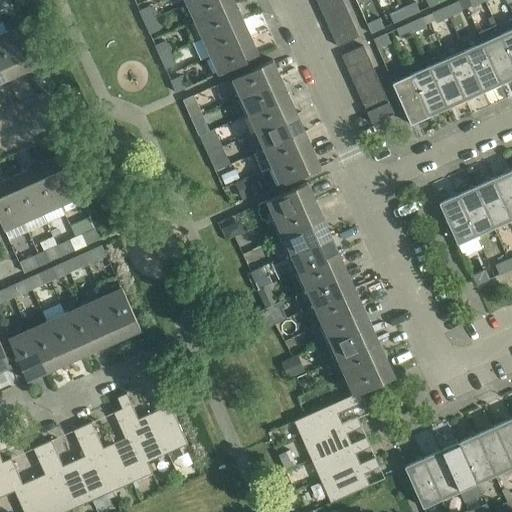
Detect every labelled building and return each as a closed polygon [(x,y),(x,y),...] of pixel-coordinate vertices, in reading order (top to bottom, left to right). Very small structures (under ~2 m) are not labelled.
[(234,0),(192,0),(187,3),(195,20),(235,2),(234,0)] [(318,0),(316,1),(322,12),(344,2),(342,0),(318,0)] [(444,6),(449,16),(462,10),(458,0),(444,6)] [(406,17),(420,11),(415,1),(402,7),(406,17)] [(235,2),(195,20),(202,38),(243,20),(235,2)] [(322,12),(327,23),(349,13),(344,2),(322,12)] [(144,22),(155,17),(149,5),(139,10),(144,22)] [(444,6),(431,12),(436,22),(449,16),(444,6)] [(393,23),(406,17),(402,7),(389,13),(393,23)] [(327,23),(332,34),(354,25),(349,13),(327,23)] [(422,16),(409,22),(413,32),(426,26),(422,16)] [(144,22),(149,34),(160,29),(155,17),(144,22)] [(371,33),(384,27),(380,17),(366,23),(371,33)] [(243,20),(202,38),(210,56),(251,37),(243,20)] [(25,22),(7,30),(25,71),(43,63),(25,22)] [(409,22),(396,28),(400,38),(413,32),(409,22)] [(332,34),(337,46),(359,36),(354,25),(332,34)] [(511,27),(500,33),(511,60),(511,27)] [(7,30),(0,33),(0,61),(8,79),(25,71),(7,30)] [(373,38),(377,48),(391,42),(386,32),(373,38)] [(511,60),(500,33),(482,41),(501,84),(511,78),(511,60)] [(251,37),(210,56),(219,74),(259,56),(251,37)] [(154,45),(160,57),(170,52),(165,40),(154,45)] [(482,41),(464,49),(483,92),(501,84),(482,41)] [(341,55),(346,67),(368,57),(363,45),(341,55)] [(464,49),(446,57),(465,100),(483,92),(464,49)] [(160,57),(165,69),(176,64),(170,52),(160,57)] [(346,67),(351,78),(373,68),(368,57),(346,67)] [(446,57),(428,65),(447,108),(465,100),(446,57)] [(237,97),(281,77),(273,59),(229,78),(237,97)] [(428,65),(410,73),(429,116),(447,108),(428,65)] [(351,78),(356,89),(378,79),(373,68),(351,78)] [(429,116),(410,73),(391,82),(410,124),(429,116)] [(175,92),(186,87),(181,75),(170,80),(175,92)] [(245,114),(289,95),(281,77),(237,97),(245,114)] [(356,89),(361,99),(383,90),(378,79),(356,89)] [(361,99),(366,111),(388,101),(383,90),(361,99)] [(193,95),(183,100),(191,118),(201,113),(193,95)] [(253,132),(297,112),(289,95),(245,114),(253,132)] [(388,101),(366,111),(372,123),(394,113),(388,101)] [(253,132),(246,135),(254,153),(261,150),(305,130),(297,112),(253,132)] [(209,130),(198,135),(206,153),(222,146),(214,128),(209,130)] [(269,167),(312,148),(305,130),(261,150),(269,167)] [(222,146),(206,153),(214,170),(230,163),(222,146)] [(277,185),(321,166),(312,148),(269,167),(262,170),(270,188),(277,185)] [(80,196),(62,153),(42,162),(61,204),(80,196)] [(42,213),(61,204),(42,162),(23,170),(42,213)] [(511,171),(511,169),(493,177),(511,219),(511,171)] [(42,213),(23,170),(5,179),(24,221),(42,213)] [(229,170),(220,174),(225,185),(234,180),(229,170)] [(511,219),(493,177),(475,185),(494,227),(511,219)] [(0,221),(4,230),(24,221),(5,179),(0,180),(0,221)] [(244,180),(235,183),(241,196),(242,197),(250,194),(244,180)] [(315,199),(307,182),(307,181),(259,203),(261,207),(259,210),(262,217),(265,217),(267,221),(271,219),(315,199)] [(494,227),(475,185),(457,193),(476,236),(494,227)] [(476,236),(457,193),(438,202),(457,244),(476,236)] [(271,219),(279,237),(323,217),(315,199),(271,219)] [(89,217),(76,222),(81,234),(86,245),(99,239),(94,228),(89,217)] [(287,254),(331,235),(323,217),(279,237),(287,254)] [(237,220),(222,226),(227,237),(234,234),(242,231),(237,220)] [(287,254),(295,272),(339,252),(331,235),(287,254)] [(49,261),(62,255),(57,245),(53,237),(40,242),(49,261)] [(62,255),(74,250),(70,239),(57,245),(62,255)] [(101,244),(89,250),(93,260),(106,255),(101,244)] [(347,270),(339,252),(295,272),(303,289),(347,270)] [(64,261),(69,271),(81,266),(77,255),(64,261)] [(24,272),(37,267),(32,256),(19,262),(24,272)] [(499,274),(511,268),(511,267),(508,259),(495,265),(499,274)] [(64,261),(51,267),(56,277),(69,271),(64,261)] [(476,285),(490,279),(485,269),(472,275),(476,285)] [(303,289),(295,293),(302,311),(303,311),(311,307),(355,287),(347,270),(303,289)] [(39,272),(27,277),(32,288),(44,282),(39,272)] [(254,290),(269,283),(266,276),(251,282),(254,290)] [(27,277),(14,283),(19,294),(32,288),(27,277)] [(266,285),(257,290),(264,307),(272,303),(274,302),(266,285)] [(103,296),(122,338),(141,329),(122,287),(103,296)] [(362,305),(355,287),(311,307),(319,324),(362,305)] [(84,304),(103,346),(122,338),(103,296),(84,304)] [(262,309),(256,311),(263,328),(270,325),(275,323),(276,323),(281,320),(286,318),(278,301),(273,304),(267,306),(265,307),(262,309)] [(103,346),(84,304),(65,313),(84,355),(103,346)] [(319,324),(327,342),(370,322),(362,305),(319,324)] [(84,355),(65,313),(46,321),(65,363),(84,355)] [(65,363),(46,321),(28,329),(47,371),(65,363)] [(370,322),(327,342),(335,359),(378,340),(370,322)] [(47,371),(28,329),(8,338),(27,380),(47,371)] [(335,359),(343,377),(386,357),(378,340),(335,359)] [(0,341),(0,370),(11,365),(0,341)] [(386,357),(343,377),(351,395),(359,391),(394,376),(386,357)] [(290,359),(281,363),(287,377),(296,373),(298,372),(292,358),(290,359)] [(149,413),(167,452),(187,443),(158,378),(148,382),(160,408),(149,413)] [(300,391),(309,387),(305,378),(296,382),(300,391)] [(364,401),(359,391),(351,395),(294,420),(303,440),(342,423),(338,414),(349,409),(349,407),(364,401)] [(147,462),(147,461),(167,452),(149,413),(138,418),(127,392),(117,397),(122,407),(147,462)] [(114,442),(132,482),(152,472),(147,461),(147,462),(122,407),(113,411),(125,437),(114,442)] [(342,423),(303,440),(312,460),(351,443),(346,432),(362,426),(357,416),(342,423)] [(511,464),(511,416),(494,425),(511,464)] [(82,425),(112,491),(132,482),(114,442),(103,447),(91,421),(82,425)] [(74,460),(91,500),(112,491),(82,425),(73,429),(85,455),(74,460)] [(495,475),(511,467),(511,464),(494,425),(476,433),(495,475)] [(477,483),(495,475),(476,433),(458,441),(477,483)] [(366,436),(351,443),(312,460),(321,480),(360,463),(355,453),(370,446),(366,436)] [(42,443),(72,508),(91,500),(74,460),(63,465),(51,439),(42,443)] [(458,441),(440,449),(459,491),(464,502),(482,494),(477,483),(458,441)] [(34,478),(48,511),(63,511),(72,508),(42,443),(33,447),(45,473),(34,478)] [(441,499),(459,491),(440,449),(422,457),(441,499)] [(280,453),(278,454),(284,469),(286,468),(292,465),(285,451),(280,453)] [(2,461),(3,461),(0,455),(0,497),(14,491),(15,491),(2,461)] [(375,456),(360,463),(321,480),(330,502),(370,484),(364,473),(379,466),(375,456)] [(14,491),(23,511),(48,511),(34,478),(23,483),(11,457),(3,461),(2,461),(15,491),(14,491)] [(422,457),(404,465),(423,507),(441,499),(422,457)] [(496,511),(508,511),(511,511),(507,501),(494,507),(496,511)]
